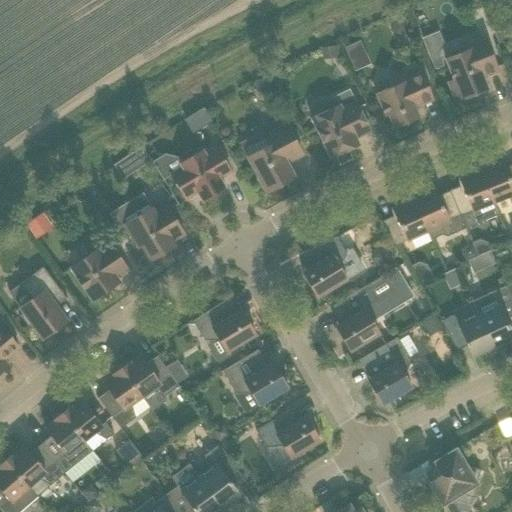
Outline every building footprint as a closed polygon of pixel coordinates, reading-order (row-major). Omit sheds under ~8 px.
[(511,20),(493,27),(494,32),(498,42),(511,37),(511,20)] [(483,78),(498,72),(483,37),(467,43),(470,49),(445,59),(453,81),(448,83),(453,97),(459,95),(461,99),(487,89),(483,78)] [(415,108),(433,100),(421,72),(388,87),(389,89),(376,94),(386,116),(388,115),(394,128),(419,117),(415,108)] [(359,145),(355,138),(371,131),(356,102),(341,109),(340,105),(311,119),(330,158),(359,145)] [(211,120),(204,108),(186,120),(193,132),(211,120)] [(295,177),(292,173),(287,163),(303,155),(286,124),(264,136),(269,146),(247,157),(266,193),(295,177)] [(143,147),(137,151),(145,164),(152,160),(143,147)] [(225,188),(219,179),(230,172),(216,148),(204,154),(202,151),(180,164),(182,168),(171,174),(186,199),(197,192),(203,201),(207,199),(211,200),(216,198),(219,195),(220,191),(225,188)] [(503,160),(480,169),(493,202),(508,196),(511,205),(511,204),(511,167),(506,170),(503,162),(504,162),(503,160)] [(498,214),(493,202),(480,169),(458,178),(459,180),(462,187),(450,192),(465,227),(498,214)] [(435,188),(413,198),(427,230),(431,239),(442,234),(446,236),(465,227),(450,192),(438,198),(435,191),(436,190),(435,188)] [(395,244),(427,230),(413,198),(391,208),(394,216),(381,222),(395,244)] [(154,211),(152,208),(139,216),(132,203),(110,216),(118,230),(124,226),(138,248),(141,245),(150,260),(175,246),(173,242),(184,235),(165,204),(154,211)] [(27,224),(35,236),(51,225),(43,213),(27,224)] [(347,254),(336,237),(303,254),(312,268),(303,273),(317,297),(347,279),(339,267),(347,254)] [(117,278),(128,271),(109,243),(98,250),(98,249),(70,268),(92,300),(120,282),(117,278)] [(468,260),(478,256),(472,244),(465,247),(461,255),(464,262),(468,260)] [(372,249),(374,266),(395,265),(393,247),(372,249)] [(32,324),(42,339),(66,321),(52,301),(62,293),(43,267),(20,284),(32,299),(20,308),(23,313),(19,316),(28,327),(32,324)] [(379,308),(377,305),(376,302),(397,290),(386,273),(332,306),(342,323),(338,325),(335,327),(350,351),(379,333),(372,321),(379,308)] [(503,304),(511,300),(511,299),(506,286),(497,290),(503,304)] [(511,338),(511,333),(499,305),(502,303),(496,290),(472,301),(478,314),(496,352),(503,349),(501,343),(511,338)] [(241,310),(238,312),(236,313),(227,299),(193,321),(204,340),(219,340),(226,352),(256,334),(241,310)] [(467,345),(472,356),(485,351),(488,356),(496,352),(478,314),(458,324),(454,315),(441,321),(456,351),(467,345)] [(0,372),(5,369),(0,362),(18,348),(2,327),(0,328),(0,372)] [(367,380),(372,388),(382,404),(396,396),(403,396),(407,389),(411,386),(404,375),(411,361),(397,337),(359,360),(371,379),(367,380)] [(287,387),(278,371),(273,363),(268,367),(258,350),(222,371),(236,393),(251,393),(258,405),(287,387)] [(129,362),(121,368),(142,397),(152,389),(164,397),(179,386),(157,356),(146,364),(141,356),(130,363),(129,362)] [(97,398),(120,428),(135,418),(131,404),(142,397),(121,368),(113,374),(114,375),(104,383),(108,389),(97,398)] [(94,432),(106,440),(114,433),(105,422),(101,425),(81,400),(71,408),(70,406),(62,413),(84,440),(94,432)] [(320,440),(306,418),(305,416),(296,422),(289,410),(256,430),(266,447),(283,446),(290,458),(295,455),(302,455),(305,449),(320,440)] [(41,445),(64,473),(92,451),(84,440),(62,413),(54,419),(55,420),(45,428),(51,436),(41,445)] [(124,433),(110,443),(129,468),(143,458),(124,433)] [(232,464),(228,458),(228,457),(219,444),(204,456),(209,470),(199,477),(224,511),(230,506),(227,501),(238,493),(235,488),(244,480),(232,464)] [(13,453),(5,460),(29,487),(38,478),(50,485),(64,473),(41,445),(30,453),(24,446),(14,455),(13,453)] [(459,511),(451,499),(459,494),(473,497),(480,470),(466,466),(456,449),(434,462),(437,469),(435,478),(429,482),(442,504),(444,503),(448,509),(446,511),(459,511)] [(0,508),(0,509),(2,511),(19,511),(37,496),(29,487),(5,460),(0,464),(0,508)] [(213,511),(222,511),(224,511),(199,477),(181,491),(177,486),(166,494),(179,511),(195,511),(196,511),(195,511),(212,511),(213,511)] [(89,499),(96,493),(90,485),(82,491),(89,499)] [(159,507),(153,511),(179,511),(166,494),(155,502),(159,507)]
